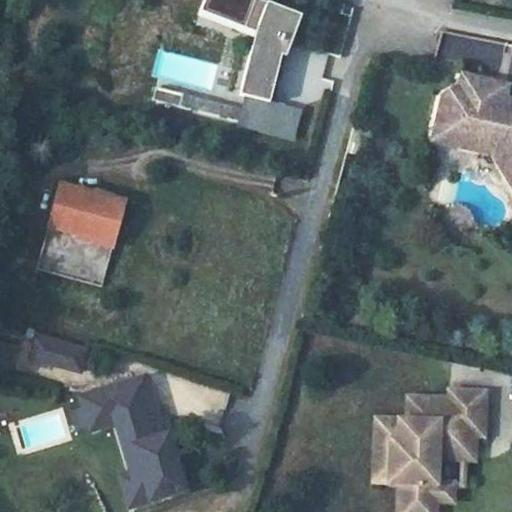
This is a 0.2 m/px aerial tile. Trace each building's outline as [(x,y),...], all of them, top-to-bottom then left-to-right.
[(224,0),(206,0),(202,11),(218,17),(224,0)] [(304,16),(261,0),(224,0),(218,17),(258,32),(241,95),(246,97),(238,124),(269,132),(277,105),(272,104),(288,45),(293,46),(304,16)] [(300,47),(292,83),(320,89),(327,53),(300,47)] [(511,93),(500,90),(504,78),(472,69),(468,81),(453,90),(447,116),(491,128),(489,133),(509,139),(511,142),(511,93)] [(500,90),(511,93),(511,80),(504,78),(500,90)] [(183,94),(156,87),(152,100),(180,107),(183,94)] [(304,113),(277,105),(269,132),(296,139),(304,113)] [(447,116),(443,132),(503,149),(511,164),(511,142),(509,139),(489,133),(491,128),(447,116)] [(124,202),(59,185),(48,228),(113,245),(124,202)] [(53,343),(34,338),(29,360),(47,365),(53,343)] [(84,352),(53,343),(47,365),(79,373),(84,352)] [(143,377),(94,393),(104,426),(115,423),(131,473),(140,504),(184,490),(174,458),(169,459),(162,436),(143,377)] [(451,393),(415,392),(415,415),(409,415),(400,414),(400,434),(393,434),(391,477),(402,477),(408,477),(407,511),(437,511),(438,495),(455,495),(456,479),(466,480),(467,447),(476,447),(477,431),(485,431),(487,388),(468,387),(468,394),(451,393)] [(94,393),(79,398),(90,430),(104,426),(94,393)] [(400,414),(378,414),(376,476),(391,477),(393,434),(400,434),(400,414)] [(167,435),(162,436),(169,459),(174,458),(167,435)] [(140,504),(131,473),(120,476),(130,507),(140,504)]
